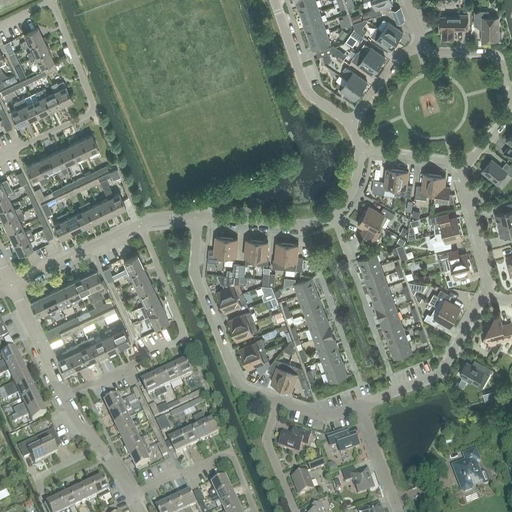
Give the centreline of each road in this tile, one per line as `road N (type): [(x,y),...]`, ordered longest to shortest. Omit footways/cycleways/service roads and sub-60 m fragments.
road 1 (unclassified): [(61,398),(183,336),(141,224)]
road 2 (residential): [(196,217),(194,277),(237,384),(276,401)]
road 3 (residential): [(0,156),(91,111),(51,5)]
road 4 (residential): [(196,217),(319,221),(350,195),(357,150)]
road 5 (residential): [(459,164),(510,109),(501,67),(488,54),(417,49)]
road 6 (residential): [(361,404),(436,375),(485,292)]
road 7 (residential): [(350,124),(306,93),(274,0)]
road 8 (residential): [(12,285),(141,224)]
road 9 (residential): [(485,292),(459,164)]
road 10 (residential): [(61,398),(12,285)]
